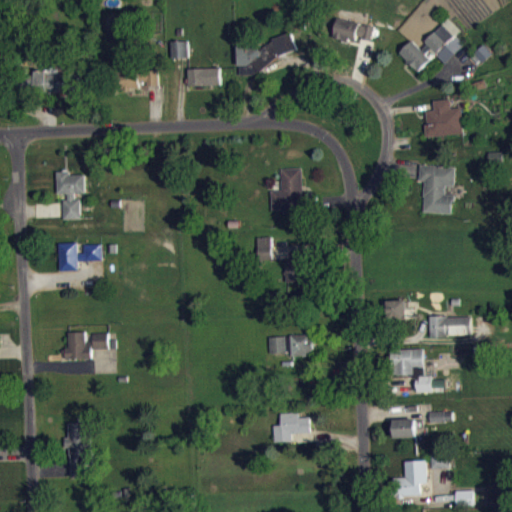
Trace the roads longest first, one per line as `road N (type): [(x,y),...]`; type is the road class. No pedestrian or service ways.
road 1 (residential): [(34,511),(17,130)]
road 2 (residential): [(366,511),(353,206),(332,140)]
road 3 (residential): [(0,130),(293,122),(332,140)]
road 4 (residential): [(253,123),(318,85),(345,80),(367,90),(387,126),(382,161),(353,206)]
